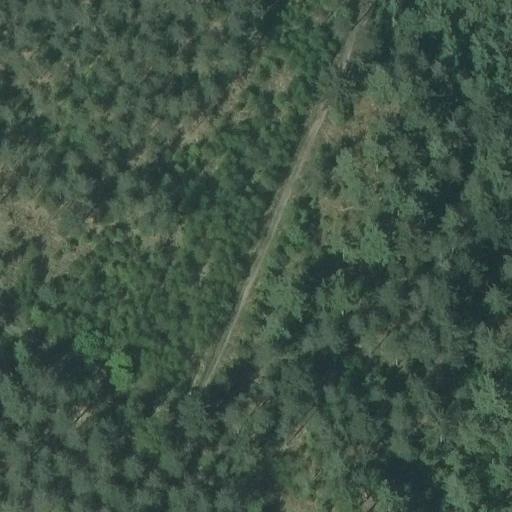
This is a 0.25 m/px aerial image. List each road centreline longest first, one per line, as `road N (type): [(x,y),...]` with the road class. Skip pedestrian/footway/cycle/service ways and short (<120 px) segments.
road 1 (track): [(362,0),(175,425)]
road 2 (track): [(175,425),(0,307)]
